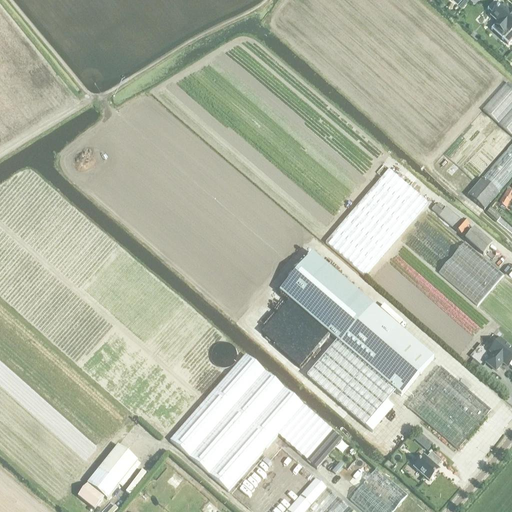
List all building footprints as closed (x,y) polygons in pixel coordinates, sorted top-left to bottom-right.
[(495,2),(487,10),(493,15),(491,17),(498,24),(495,26),(505,36),(502,39),(501,39),(508,46),(511,41),(511,12),(510,10),(509,11),(502,4),(500,7),(495,2)] [(511,144),(468,196),(484,210),(511,177),(511,144)] [(325,243),(365,277),(428,204),(388,170),(325,243)] [(499,205),(507,210),(511,202),(510,202),(506,200),(503,198),(499,205)] [(445,208),(442,212),(435,206),(432,210),(439,215),(462,235),(463,234),(466,238),(465,239),(483,255),(491,245),(473,229),(472,231),(468,227),(469,226),(463,220),(462,221),(445,208)] [(487,214),(497,222),(501,218),(491,209),(487,214)] [(396,393),(401,397),(434,359),(312,254),(279,292),(337,342),(307,376),(366,427),(396,393)] [(508,367),(511,362),(511,349),(500,340),(490,352),(493,355),(486,363),(496,372),(500,366),(499,365),(502,362),(508,367)] [(342,440),(246,356),(170,441),(228,492),(277,436),(316,470),(342,440)] [(407,407),(457,449),(478,424),(428,382),(407,407)] [(77,497),(94,510),(104,498),(107,500),(138,462),(118,446),(77,497)] [(414,469),(430,482),(440,471),(437,468),(442,463),(432,454),(427,460),(425,457),(414,469)] [(376,470),(350,501),(363,511),(393,511),(407,496),(376,470)] [(352,511),(315,479),(285,511),(352,511)]
